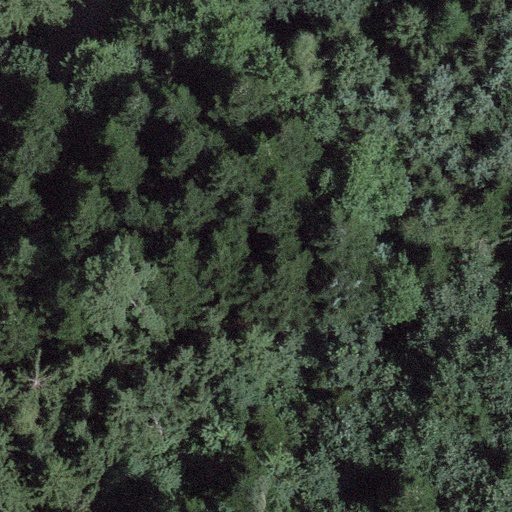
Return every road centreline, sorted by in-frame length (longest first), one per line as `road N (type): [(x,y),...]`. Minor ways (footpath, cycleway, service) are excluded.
road 1 (track): [(0,92),(64,58),(88,0)]
road 2 (track): [(64,58),(175,0)]
